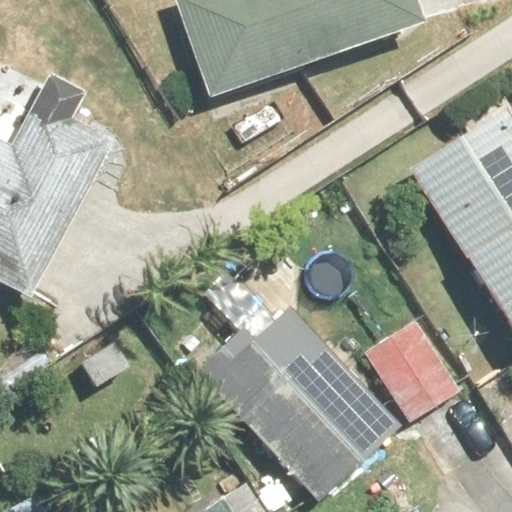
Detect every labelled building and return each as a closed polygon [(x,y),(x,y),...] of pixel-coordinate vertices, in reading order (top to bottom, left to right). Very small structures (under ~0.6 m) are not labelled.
[(393,0),(162,0),(194,97),(403,29),(393,0)] [(0,291),(14,299),(94,138),(7,94),(0,107),(0,291)] [(511,121),(502,105),(388,177),(502,359),(511,352),(511,121)] [(275,305),(189,380),(296,504),(383,430),(275,305)] [(404,322),(352,354),(400,431),(452,399),(404,322)] [(511,405),(511,360),(469,391),(490,421),(511,405)] [(248,473),(190,511),(273,511),(275,511),(248,473)]
